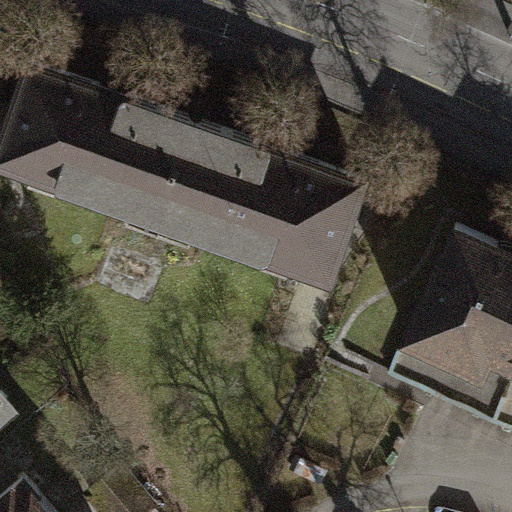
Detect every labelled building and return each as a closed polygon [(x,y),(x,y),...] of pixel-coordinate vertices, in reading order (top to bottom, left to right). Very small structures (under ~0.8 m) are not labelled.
[(197,116),(34,58),(0,152),(0,153),(162,212),(197,116)] [(361,175),(197,116),(162,212),(327,270),(361,175)] [(511,246),(460,223),(410,333),(478,364),(486,346),(511,358),(511,246)] [(478,364),(410,333),(392,371),(511,424),(511,358),(486,346),(478,364)] [(0,403),(9,395),(0,384),(0,403)] [(141,511),(118,483),(96,501),(105,511),(141,511)] [(64,511),(42,485),(8,511),(64,511)]
